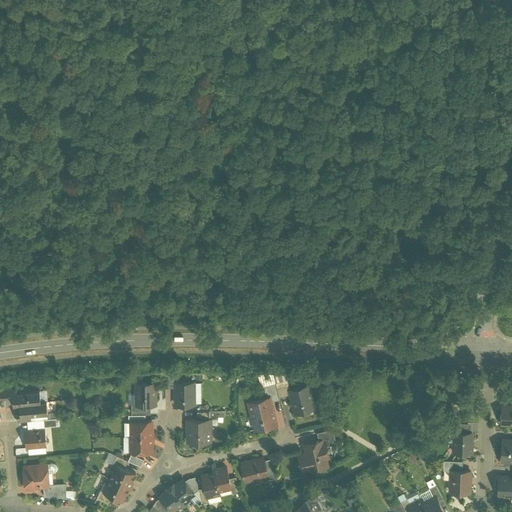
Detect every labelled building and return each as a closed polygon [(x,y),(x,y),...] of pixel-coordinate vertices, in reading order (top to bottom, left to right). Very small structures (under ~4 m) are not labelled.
[(176,374),(165,374),(165,388),(175,388),(175,382),(176,382),(176,374)] [(287,379),(275,382),(279,397),(290,395),(289,390),(290,390),(287,379)] [(176,382),(175,382),(175,388),(175,404),(195,404),(194,382),(176,382)] [(275,382),(264,385),(267,398),(270,397),(271,402),(280,400),(279,397),(275,382)] [(155,383),(136,383),(137,405),(131,405),(132,415),(143,415),(151,415),(150,405),(156,405),(155,383)] [(16,385),(3,386),(4,398),(13,397),(12,393),(17,393),(16,385)] [(290,390),(289,390),(290,395),(295,413),(314,408),(309,385),(290,390)] [(17,393),(12,393),(13,397),(13,405),(47,402),(47,401),(41,402),(40,391),(17,393)] [(267,398),(249,402),(255,429),(277,424),(271,402),(270,397),(267,398)] [(47,402),(13,405),(19,405),(20,413),(20,416),(31,415),(48,413),(47,402)] [(511,406),(503,406),(502,424),(511,424),(511,406)] [(210,411),(196,411),(196,419),(210,419),(210,411)] [(31,415),(20,416),(20,413),(17,413),(18,422),(31,421),(31,415)] [(56,419),(43,420),(44,427),(57,426),(56,419)] [(196,419),(187,419),(187,442),(211,442),(210,419),(196,419)] [(143,421),(131,421),(131,422),(133,422),(133,428),(131,428),(131,436),(152,436),(152,421),(143,421)] [(468,424),(455,423),(449,426),(449,433),(456,433),(456,432),(467,433),(468,424)] [(44,429),(26,431),(27,447),(46,446),(44,429)] [(333,429),(318,433),(320,441),(325,440),(326,444),(336,441),(333,429)] [(467,433),(456,432),(456,433),(454,433),(453,452),(471,453),(472,433),(467,433)] [(152,436),(131,436),(131,437),(131,452),(152,452),(152,436)] [(511,439),(503,440),(502,461),(511,461),(511,439)] [(320,441),(304,445),(306,454),(299,456),(303,471),(310,469),(310,470),(327,466),(326,458),(329,457),(326,444),(325,440),(320,441)] [(144,460),(131,454),(128,461),(141,467),(144,460)] [(128,461),(116,456),(113,464),(116,465),(125,469),(128,461)] [(264,457),(243,462),(248,481),(267,476),(268,476),(265,465),(264,457)] [(462,461),(449,461),(448,471),(451,471),(450,491),(470,492),(470,471),(461,471),(462,461)] [(274,463),(265,465),(268,476),(267,476),(269,480),(277,478),(274,463)] [(47,464),(24,466),(26,488),(43,486),(44,490),(49,490),(49,487),(47,464)] [(125,469),(116,465),(110,479),(129,488),(136,474),(125,469)] [(226,467),(214,470),(220,494),(219,491),(231,488),(229,479),(226,467)] [(214,473),(202,475),(205,488),(207,497),(208,497),(220,494),(214,470),(214,473)] [(511,476),(499,476),(499,493),(504,493),(504,495),(511,495),(511,476)] [(195,477),(189,479),(185,482),(194,493),(199,490),(198,489),(195,477)] [(236,477),(229,479),(231,488),(232,494),(240,492),(236,477)] [(129,488),(110,479),(103,493),(123,502),(129,488)] [(185,482),(183,479),(174,486),(173,484),(170,486),(184,504),(190,499),(190,496),(194,493),(185,482)] [(437,484),(429,488),(433,497),(436,496),(439,501),(444,499),(437,484)] [(66,486),(49,487),(49,490),(44,490),(44,497),(58,498),(63,498),(66,499),(66,486)] [(184,504),(170,486),(167,488),(168,490),(160,496),(161,497),(170,510),(174,508),(177,508),(184,504)] [(205,488),(198,489),(199,490),(202,503),(202,504),(209,502),(208,497),(207,497),(205,488)] [(108,504),(111,497),(103,493),(100,492),(97,499),(108,504)] [(433,497),(423,502),(428,511),(444,511),(439,501),(436,496),(433,497)] [(161,497),(158,500),(153,506),(162,511),(167,511),(170,510),(161,497)] [(410,505),(406,498),(401,501),(405,511),(412,511),(409,505),(410,505)] [(400,499),(389,505),(392,511),(405,511),(401,501),(400,499)] [(428,511),(423,502),(422,499),(410,505),(409,505),(412,511),(428,511)]
